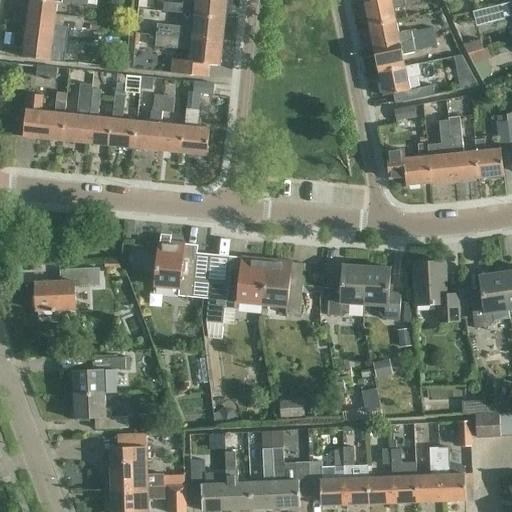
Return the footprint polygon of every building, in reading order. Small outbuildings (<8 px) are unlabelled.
[(56,2),(35,0),(28,0),(26,23),(53,26),(65,28),(81,29),(83,19),(54,15),(56,2)] [(147,10),(162,12),(162,13),(193,16),(224,20),(225,0),(194,0),(194,4),(182,3),(181,5),(163,3),(147,2),(147,10)] [(389,0),(364,5),(368,29),(394,23),(392,11),(405,8),(405,5),(419,2),(419,0),(389,0)] [(511,1),(505,3),(480,10),(484,25),(504,20),(503,18),(511,15),(511,1)] [(157,24),(156,36),(221,43),(224,20),(193,16),(191,27),(157,24)] [(53,26),(26,23),(22,59),(49,62),(52,37),(80,40),(81,29),(65,28),(53,26)] [(394,23),(368,29),(373,51),(412,43),(409,31),(397,34),(394,23)] [(411,33),(414,43),(434,38),(432,28),(411,33)] [(221,43),(156,36),(155,46),(189,50),(188,62),(170,60),(169,74),(204,78),(206,66),(219,67),(221,43)] [(434,38),(414,43),(415,50),(436,45),(434,38)] [(484,50),(481,40),(463,45),(468,54),(484,50)] [(412,43),(373,51),(378,74),(404,68),(401,56),(414,53),(412,43)] [(484,50),(468,54),(472,63),(492,57),(490,48),(484,50)] [(55,79),(56,68),(35,66),(34,76),(55,79)] [(417,66),(404,68),(378,74),(383,98),(392,96),(394,105),(433,97),(431,87),(408,91),(406,79),(419,76),(417,66)] [(141,77),(140,89),(152,90),(153,79),(153,78),(141,77)] [(473,78),(458,81),(460,90),(478,87),(473,78)] [(184,127),(181,154),(206,157),(209,130),(197,128),(198,110),(197,110),(199,94),(213,96),(214,85),(192,83),(191,93),(187,93),(184,127)] [(63,115),(61,142),(85,144),(90,90),(91,86),(80,85),(76,116),(63,115)] [(90,90),(85,144),(109,147),(112,120),(97,118),(100,91),(90,90)] [(114,92),(112,120),(109,147),(133,149),(136,122),(122,121),(124,93),(114,92)] [(22,138),(61,142),(63,115),(66,94),(56,93),(54,114),(40,112),(42,97),(27,95),(22,138)] [(497,94),(490,97),(493,102),(500,100),(497,94)] [(136,122),(133,149),(157,152),(160,125),(161,113),(172,114),(174,98),(154,96),(150,124),(136,122)] [(395,122),(415,117),(413,108),(393,112),(395,122)] [(506,115),(496,116),(499,146),(509,145),(506,115)] [(448,119),(448,121),(451,155),(454,182),(478,179),(476,153),(461,154),(460,141),(458,126),(458,118),(448,119)] [(440,145),(427,146),(428,157),(430,184),(454,182),(451,155),(448,121),(438,122),(440,145)] [(160,125),(157,152),(181,154),(184,127),(160,125)] [(428,157),(427,146),(426,143),(417,144),(418,159),(405,160),(404,152),(386,154),(389,179),(404,178),(405,187),(430,184),(428,157)] [(501,150),(476,153),(478,179),(503,177),(501,150)] [(192,298),(197,245),(158,242),(154,286),(179,289),(178,296),(192,298)] [(222,323),(223,308),(237,310),(238,302),(263,305),(268,260),(228,256),(225,287),(209,285),(205,322),(222,323)] [(268,260),(263,305),(286,307),(285,315),(299,316),(304,264),(268,260)] [(459,322),(457,294),(445,295),(443,262),(413,263),(415,306),(437,305),(438,323),(459,322)] [(348,304),(364,305),(366,267),(342,265),(341,289),(329,288),(327,316),(343,317),(348,312),(348,304)] [(366,267),(364,305),(379,306),(379,314),(383,319),(399,320),(401,293),(389,292),(390,268),(366,267)] [(99,268),(88,269),(59,270),(60,282),(35,283),(36,311),(75,309),(74,287),(100,285),(99,268)] [(511,271),(503,273),(508,311),(511,310),(511,271)] [(490,326),(494,321),(509,319),(508,311),(503,273),(479,276),(482,300),(470,301),(474,329),(490,326)] [(409,329),(397,330),(399,348),(412,346),(409,329)] [(91,368),(72,369),(73,394),(104,393),(113,392),(112,368),(130,368),(129,356),(124,356),(91,357),(91,368)] [(204,359),(189,361),(192,385),(208,383),(204,359)] [(384,360),(372,363),(376,378),(387,376),(384,360)] [(343,381),(336,383),(337,394),(345,392),(343,381)] [(376,389),(361,392),(366,413),(381,410),(376,389)] [(104,393),(73,394),(74,418),(93,417),(94,427),(126,426),(126,416),(110,417),(110,407),(104,407),(104,393)] [(484,401),(461,401),(461,404),(461,415),(486,414),(486,403),(484,404),(484,401)] [(498,403),(486,403),(486,414),(498,414),(498,403)] [(218,412),(213,414),(215,425),(239,424),(239,422),(237,416),(233,409),(225,407),(218,411),(218,412)] [(499,414),(487,415),(488,437),(500,436),(499,414)] [(510,414),(499,414),(500,436),(511,436),(510,414)] [(488,437),(487,415),(475,415),(476,437),(488,437)] [(460,445),(471,445),(470,421),(458,422),(460,445)] [(281,431),(271,431),(272,450),(273,450),(282,449),(281,431)] [(108,446),(109,486),(162,486),(162,473),(146,474),(144,433),(115,433),(116,446),(108,446)] [(353,446),(343,447),(343,451),(344,466),(344,478),(345,506),(369,505),(369,477),(355,477),(353,446)] [(431,474),(418,474),(418,502),(441,501),(439,446),(430,447),(431,474)] [(448,446),(439,446),(441,501),(465,500),(464,472),(463,464),(449,465),(448,446)] [(395,449),(391,449),(392,463),(392,475),(393,504),(418,502),(418,474),(417,463),(402,464),(401,448),(395,449)] [(282,449),(273,450),(274,481),(274,508),(299,507),(298,498),(309,498),(309,487),(308,462),(283,463),(282,449)] [(391,449),(381,449),(382,464),(392,463),(391,449)] [(263,481),(250,482),(251,510),(274,508),(274,481),(273,450),(272,450),(262,450),(263,471),(263,481)] [(343,451),(334,451),(335,467),(344,466),(343,451)] [(235,452),(225,452),(226,472),(226,483),(227,511),(251,510),(250,482),(238,482),(237,471),(236,471),(235,452)] [(203,460),(190,460),(191,492),(201,492),(202,511),(227,511),(226,483),(226,472),(203,473),(203,460)] [(321,462),(308,462),(309,487),(309,498),(320,497),(320,507),(345,506),(344,478),(344,466),(335,467),(334,467),(334,478),(321,479),(321,462)] [(392,475),(369,477),(369,505),(393,504),(392,475)] [(166,486),(162,486),(109,486),(110,511),(147,511),(147,498),(166,498),(166,486)] [(172,511),(185,511),(185,492),(172,493),(172,511)]
